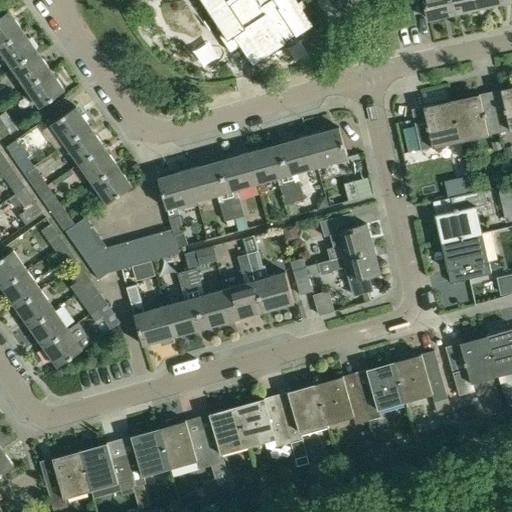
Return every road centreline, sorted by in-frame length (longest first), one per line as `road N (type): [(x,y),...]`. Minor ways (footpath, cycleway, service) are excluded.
road 1 (residential): [(0,363),(34,411),(53,418),(406,315),(414,295),(367,77)]
road 2 (residential): [(65,0),(73,30),(129,112),(152,127),(175,130),(367,77)]
road 3 (residential): [(367,77),(511,42)]
